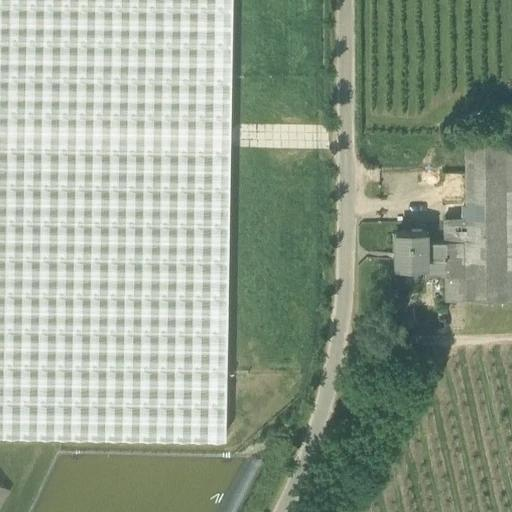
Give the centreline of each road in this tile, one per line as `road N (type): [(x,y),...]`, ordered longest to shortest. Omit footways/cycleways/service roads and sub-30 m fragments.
road 1 (unclassified): [(285,511),(343,345),(344,0)]
road 2 (track): [(343,345),(511,340)]
